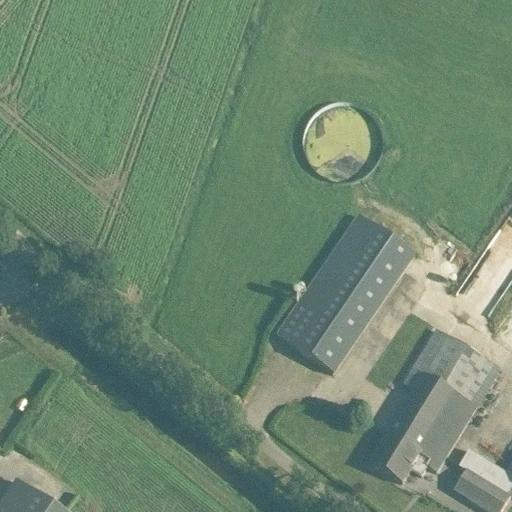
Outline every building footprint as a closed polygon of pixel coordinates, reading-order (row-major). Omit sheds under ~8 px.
[(319,175),(373,164),(361,105),(320,112),(322,126),(309,128),(311,138),(312,138),(319,175)] [(333,376),(344,360),(416,257),(358,216),(288,321),(277,338),(333,376)] [(437,475),(447,457),(499,370),(436,332),(403,386),(414,393),(370,466),(402,486),(410,472),(422,478),(427,469),(437,475)] [(479,482),(467,501),(485,511),(502,511),(510,499),(486,484),(489,479),(479,472),(475,479),(479,482)] [(0,509),(0,511),(59,511),(18,483),(0,509)]
